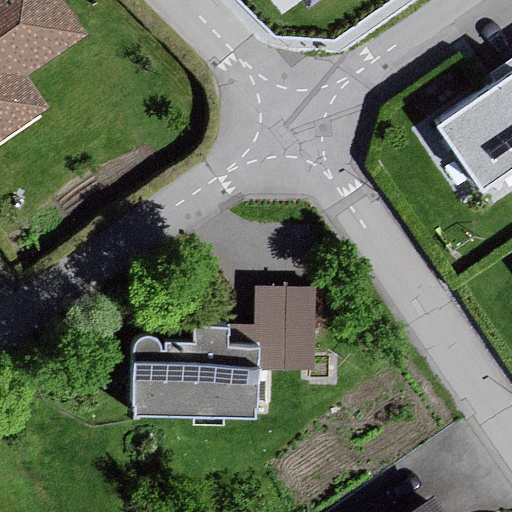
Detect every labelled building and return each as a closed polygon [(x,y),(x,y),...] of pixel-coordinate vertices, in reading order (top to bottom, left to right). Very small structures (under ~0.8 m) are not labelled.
[(0,0),(0,140),(51,107),(28,74),(88,33),(65,0),(0,0)] [(511,72),(437,120),(481,189),(511,169),(511,72)] [(314,284),(254,284),(254,324),(228,324),(228,336),(228,353),(260,353),(261,372),(314,371),(314,284)] [(137,419),(147,422),(261,421),(261,372),(260,353),(228,353),(228,336),(196,336),(196,352),(164,352),(152,344),(143,348),(137,354),(137,419)] [(0,511),(11,511),(0,494),(0,511)]
